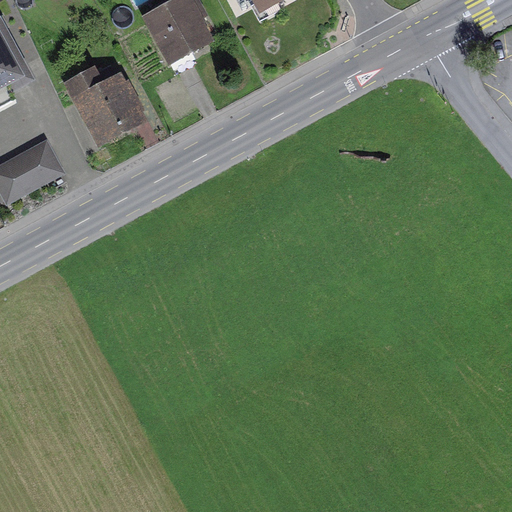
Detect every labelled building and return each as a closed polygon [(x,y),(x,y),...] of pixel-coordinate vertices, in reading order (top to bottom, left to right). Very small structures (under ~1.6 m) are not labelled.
[(257,0),(266,14),(291,0),(257,0)] [(186,1),(149,21),(172,63),(209,42),(186,1)] [(0,98),(34,80),(0,16),(0,98)] [(82,95),(106,142),(151,119),(126,72),(82,95)] [(46,148),(0,171),(0,185),(8,201),(60,174),(46,148)]
